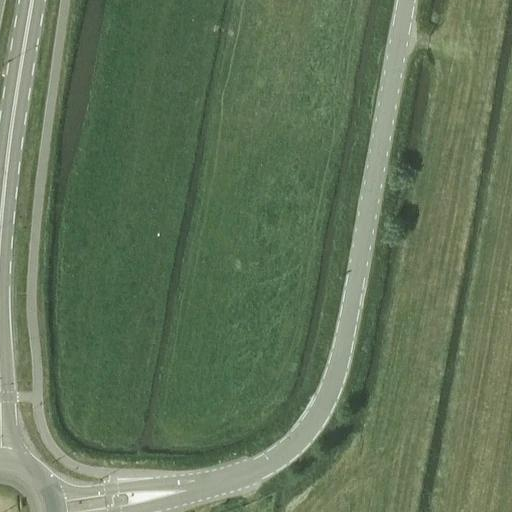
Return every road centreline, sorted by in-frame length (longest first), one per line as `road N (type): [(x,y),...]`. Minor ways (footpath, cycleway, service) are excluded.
road 1 (unclassified): [(408,0),(338,376),(316,419),(266,467),(163,494)]
road 2 (secondary): [(0,261),(34,0)]
